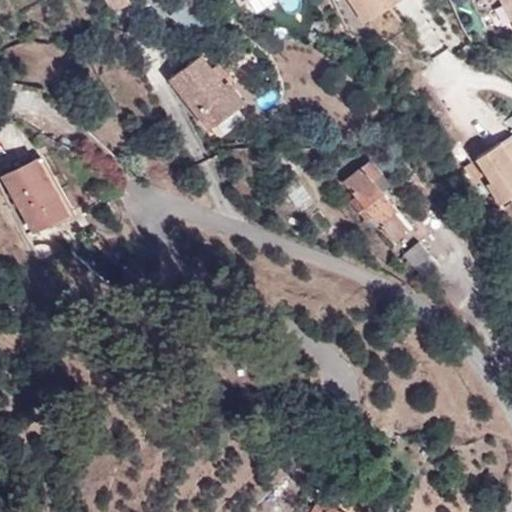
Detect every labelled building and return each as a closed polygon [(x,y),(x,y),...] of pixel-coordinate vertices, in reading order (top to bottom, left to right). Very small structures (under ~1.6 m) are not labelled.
[(371,16),(361,0),(349,0),(363,21),(371,16)] [(361,0),(371,16),(396,0),(361,0)] [(511,0),(501,0),(511,18),(511,0)] [(170,78),(208,128),(244,99),(228,78),(225,81),(202,53),(170,78)] [(502,140),(511,155),(511,133),(502,140)] [(511,155),(502,140),(476,158),(491,179),(487,182),(500,203),(511,195),(511,155)] [(102,179),(79,156),(64,167),(82,194),(102,179)] [(342,180),(355,194),(350,200),(374,229),(381,224),(394,242),(412,228),(374,179),(381,170),(371,158),(363,165),(361,164),(342,180)] [(68,210),(40,159),(4,179),(32,230),(68,210)] [(310,196),(294,175),(281,186),(298,206),(310,196)] [(439,265),(419,240),(402,253),(423,278),(439,265)] [(346,511),(321,497),(311,511),(346,511)]
